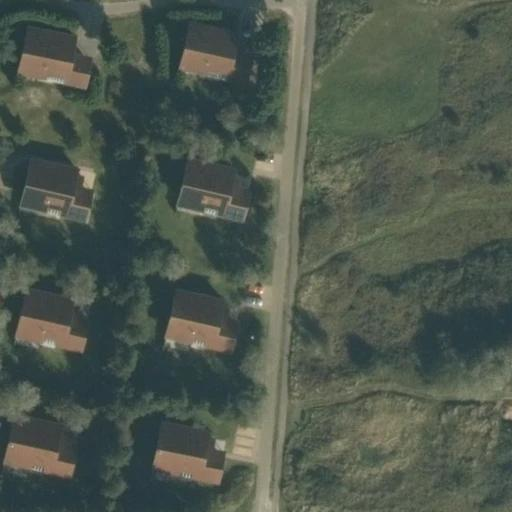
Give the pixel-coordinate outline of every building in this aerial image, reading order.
[(180,63),(179,68),(203,74),(244,83),(249,59),(231,55),(232,48),(235,37),(236,34),(235,33),(203,26),(203,29),(189,26),(180,63)] [(19,67),(18,72),(42,78),(82,86),(88,62),(69,58),(70,52),(73,39),(74,37),(73,37),(41,30),(41,34),(27,30),(25,40),(19,67)] [(21,199),(19,205),(44,211),(84,220),(90,196),(77,193),(79,187),(81,177),(75,175),(76,170),(44,163),(43,166),(29,162),(21,199)] [(178,198),(176,205),(201,210),(241,220),(247,196),(234,193),(236,186),(238,177),(232,175),(233,173),(233,170),(201,162),(201,165),(186,162),(178,198)] [(16,329),(15,335),(39,341),(80,350),(85,325),(73,323),(74,316),(76,307),(70,305),(72,300),(40,293),(39,296),(25,292),(16,329)] [(166,330),(165,336),(189,342),(229,351),(235,327),(222,324),(224,317),(226,308),(220,306),(221,304),(221,301),(189,294),(189,297),(174,293),(166,330)] [(68,476),(73,451),(61,449),(65,433),(59,431),(60,426),(28,419),(27,422),(13,419),(5,455),(29,460),(28,467),(68,476)] [(206,438),(207,432),(175,426),(174,429),(160,426),(153,462),(177,467),(176,474),(216,482),(221,458),(209,455),(212,439),(206,438)]
